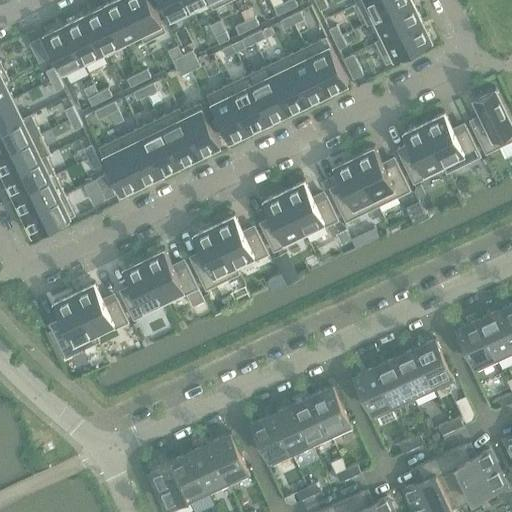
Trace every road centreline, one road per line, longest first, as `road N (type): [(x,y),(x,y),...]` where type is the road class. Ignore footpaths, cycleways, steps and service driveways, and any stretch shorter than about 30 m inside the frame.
road 1 (residential): [(0,238),(20,268),(40,267),(457,63),(468,54),(468,39),(449,0)]
road 2 (residential): [(107,456),(511,265)]
road 3 (residential): [(107,456),(0,355)]
